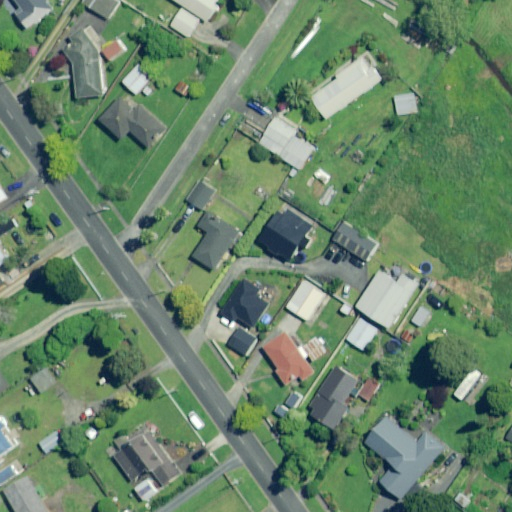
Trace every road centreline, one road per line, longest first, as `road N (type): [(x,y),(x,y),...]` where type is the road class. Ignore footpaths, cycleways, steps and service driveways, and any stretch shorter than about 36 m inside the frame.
road 1 (residential): [(114,261),(288,0)]
road 2 (unclassified): [(292,511),(114,261)]
road 3 (unclassified): [(114,261),(0,101)]
